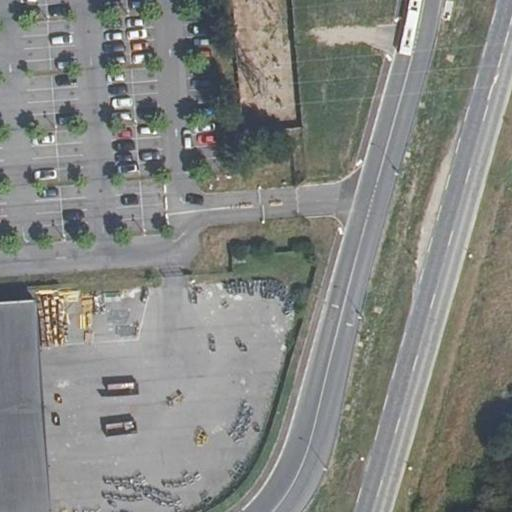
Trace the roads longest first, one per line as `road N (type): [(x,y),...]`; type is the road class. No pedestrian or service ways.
road 1 (unclassified): [(423,0),(311,436),(272,511)]
road 2 (secondary): [(511,24),(375,511)]
